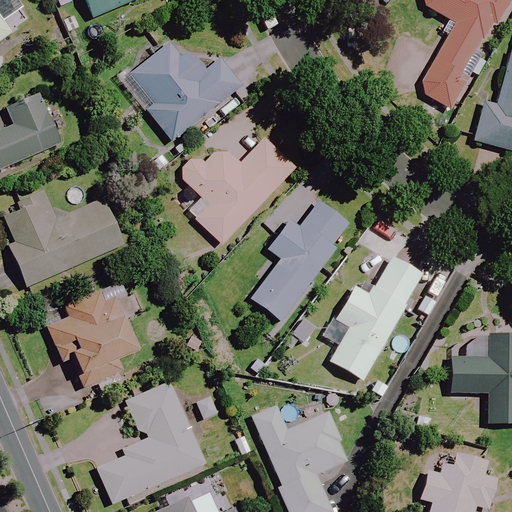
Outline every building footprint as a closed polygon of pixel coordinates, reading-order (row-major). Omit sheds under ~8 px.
[(139,0),(83,0),(92,19),(139,0)] [(420,0),(418,5),(454,24),(417,94),(454,114),(472,81),(461,75),(489,23),(497,27),(511,0),(420,0)] [(0,42),(11,35),(0,19),(0,42)] [(181,61),(167,44),(136,71),(131,65),(115,78),(172,144),(240,86),(219,61),(207,72),(190,52),(181,61)] [(511,54),(510,54),(496,107),(484,104),(474,143),(511,153),(511,54)] [(0,171),(58,145),(37,98),(5,112),(13,130),(0,135),(0,171)] [(293,170),(263,141),(239,167),(220,148),(204,165),(196,157),(177,177),(208,206),(194,221),(220,247),(293,170)] [(55,221),(43,194),(24,202),(28,210),(4,220),(13,242),(6,245),(25,289),(124,246),(105,200),(55,221)] [(346,226),(316,204),(299,228),(290,221),(267,251),(280,261),(250,301),(279,323),(333,251),(329,248),(346,226)] [(421,276),(390,259),(369,298),(353,289),(335,322),(348,329),(328,364),(361,383),(421,276)] [(103,304),(99,295),(66,309),(70,319),(47,329),(61,364),(72,360),(84,388),(122,372),(117,360),(137,352),(115,299),(103,304)] [(429,317),(437,301),(425,295),(416,311),(429,317)] [(511,426),(511,338),(466,337),(465,361),(450,360),(449,394),(488,395),(488,426),(511,426)] [(204,465),(169,385),(125,404),(142,443),(124,451),(127,457),(96,471),(111,506),(204,465)] [(216,415),(210,398),(195,404),(202,420),(216,415)] [(285,432),(275,407),(250,418),(279,486),(277,488),(286,511),(330,511),(315,476),(346,463),(326,415),(285,432)] [(455,455),(448,478),(427,472),(419,501),(431,504),(428,511),(473,511),(475,507),(488,511),(496,481),(483,478),(487,464),(455,455)] [(230,511),(191,511),(186,500),(158,511),(232,511),(233,511),(230,511)]
